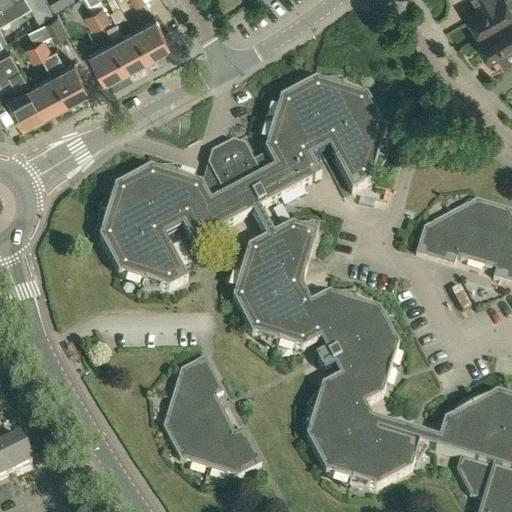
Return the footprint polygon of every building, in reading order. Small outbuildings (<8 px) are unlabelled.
[(0,0),(0,9),(2,8),(15,0),(0,0)] [(15,0),(2,8),(0,9),(0,39),(5,37),(0,28),(0,25),(31,7),(26,0),(15,0)] [(509,18),(510,19),(511,17),(511,0),(474,0),(478,6),(466,14),(479,35),(479,36),(509,18)] [(103,6),(93,12),(101,26),(111,20),(103,6)] [(101,26),(93,12),(83,17),(92,31),(101,26)] [(58,15),(43,23),(53,42),(68,34),(58,15)] [(132,30),(147,57),(169,45),(155,18),(132,30)] [(488,61),(511,46),(511,22),(510,19),(509,18),(479,36),(479,35),(475,38),(488,61)] [(110,42),(125,69),(147,57),(132,30),(110,42)] [(88,90),(73,62),(65,67),(55,51),(51,53),(43,39),(35,44),(42,58),(51,74),(67,101),(88,90)] [(125,69),(110,42),(88,54),(103,82),(125,69)] [(42,58),(35,44),(26,49),(33,63),(42,58)] [(43,114),(44,114),(29,86),(10,52),(2,57),(11,74),(9,76),(18,92),(8,98),(22,126),(30,122),(33,127),(46,119),(43,114)] [(67,101),(51,74),(29,86),(44,114),(67,101)] [(412,471),(419,446),(461,459),(457,472),(470,497),(483,501),(479,511),(511,511),(511,399),(497,395),(444,423),(439,439),(371,419),(365,407),(383,398),(398,347),(379,311),(328,296),(311,305),(302,287),(318,235),(292,226),(274,236),(261,211),(321,179),(311,160),(329,151),(352,195),(370,185),(386,134),(367,98),(316,82),(280,102),(264,152),(266,155),(253,162),(245,147),(233,143),(211,154),(202,186),(151,171),(115,189),(100,240),(119,276),(170,291),(188,281),(165,238),(182,229),(192,247),(252,215),(253,217),(251,220),(261,239),(265,239),(266,240),(248,249),(232,300),(251,336),(302,352),(320,343),(325,352),(315,358),(324,374),(334,369),(339,379),(321,388),(305,439),(325,475),(375,490),(412,471)] [(423,107),(432,101),(427,94),(418,100),(423,107)] [(424,229),(416,255),(454,267),(456,259),(495,271),(493,279),(511,284),(511,213),(511,211),(476,201),(424,229)] [(467,316),(476,314),(466,282),(448,288),(453,304),(463,301),(467,316)] [(224,394),(205,359),(181,371),(163,429),(180,461),(237,478),(261,465),(243,430),(235,434),(216,398),(224,394)] [(0,441),(0,457),(9,477),(32,466),(18,438),(6,443),(4,439),(0,441)] [(0,480),(9,477),(0,457),(0,480)]
